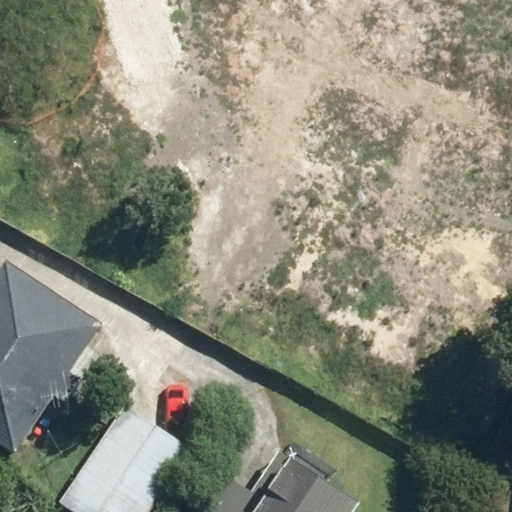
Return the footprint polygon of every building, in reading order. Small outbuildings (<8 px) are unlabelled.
[(242,0),(239,8),(211,79),(287,109),(319,28),(277,11),(280,0),(242,0)] [(511,21),(462,21),(458,208),(511,209),(511,21)] [(203,83),(105,39),(33,201),(131,245),(203,83)] [(433,86),(353,49),(320,120),(400,157),(433,86)] [(480,303),(316,213),(263,303),(426,397),(480,303)] [(0,441),(26,459),(116,330),(16,264),(0,287),(0,441)] [(167,423),(131,399),(70,500),(89,511),(155,511),(198,442),(167,423)] [(255,459),(236,448),(200,511),(379,511),(386,499),(286,443),(272,468),(255,459)]
